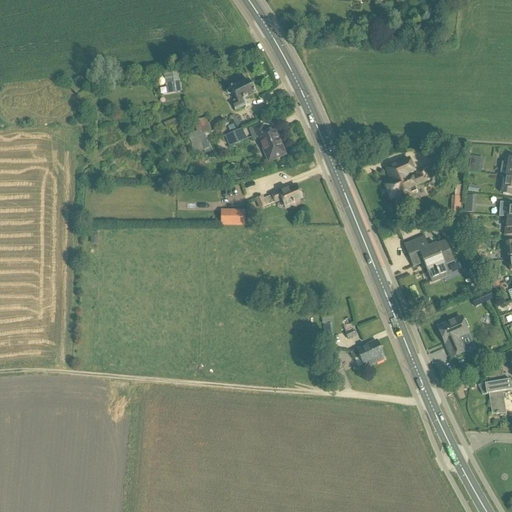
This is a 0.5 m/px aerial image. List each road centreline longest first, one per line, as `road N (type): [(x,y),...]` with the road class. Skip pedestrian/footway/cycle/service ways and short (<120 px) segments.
road 1 (primary): [(486,511),(428,400),(287,61),(249,0)]
road 2 (track): [(0,372),(64,370),(428,400)]
